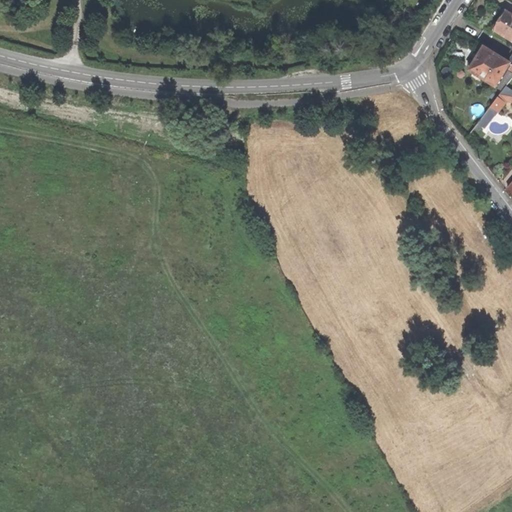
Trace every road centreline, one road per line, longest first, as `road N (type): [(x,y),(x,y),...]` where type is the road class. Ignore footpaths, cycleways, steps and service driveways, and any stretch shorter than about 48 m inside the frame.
road 1 (residential): [(0,52),(58,69),(181,86),(345,81),(408,67)]
road 2 (unclassified): [(511,212),(408,67)]
